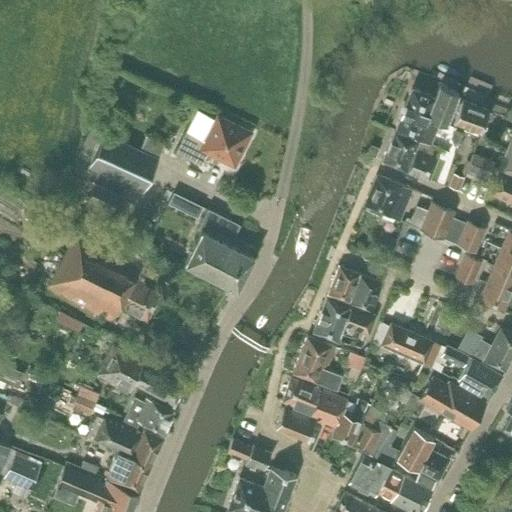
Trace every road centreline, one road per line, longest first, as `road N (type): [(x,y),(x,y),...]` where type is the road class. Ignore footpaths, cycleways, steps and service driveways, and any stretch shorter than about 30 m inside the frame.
road 1 (residential): [(145,511),(215,342),(269,250),(297,124)]
road 2 (residential): [(511,320),(338,253)]
road 3 (residential): [(433,511),(511,374)]
road 4 (residential): [(511,221),(376,161)]
road 5 (unclassified): [(297,124),(307,0)]
